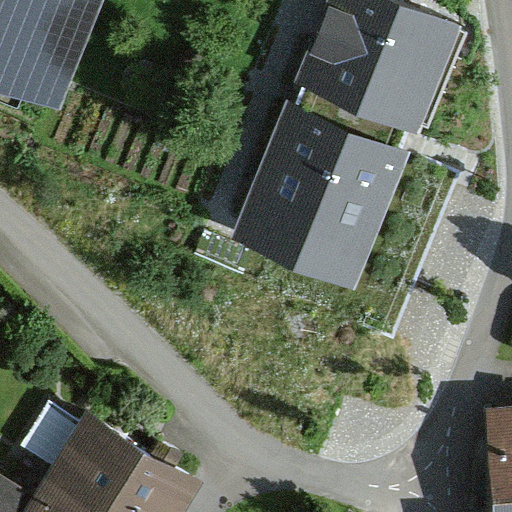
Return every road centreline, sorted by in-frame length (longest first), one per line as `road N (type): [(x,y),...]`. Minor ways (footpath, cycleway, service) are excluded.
road 1 (residential): [(433,481),(343,482),(227,435),(0,213)]
road 2 (unclassified): [(433,481),(511,245)]
